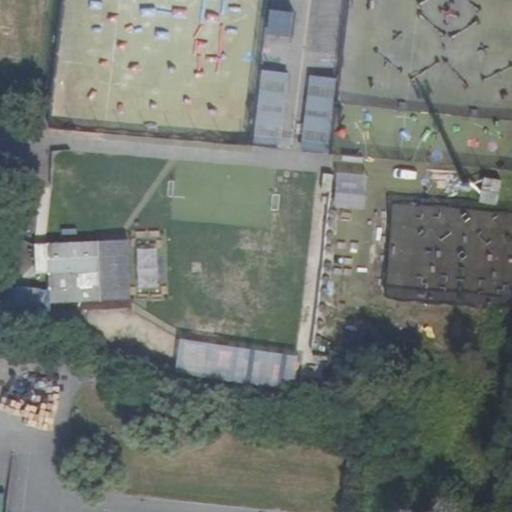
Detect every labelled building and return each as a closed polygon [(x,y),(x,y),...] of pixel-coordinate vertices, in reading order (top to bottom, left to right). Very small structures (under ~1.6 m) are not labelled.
[(294,36),(297,10),(274,7),(272,34),(294,36)] [(264,69),(256,144),(282,147),(290,72),(264,69)] [(332,151),(335,76),(309,75),(306,150),(332,151)] [(53,304),(99,301),(98,244),(51,247),(53,304)] [(14,312),(52,310),(51,286),(13,287),(14,312)]
